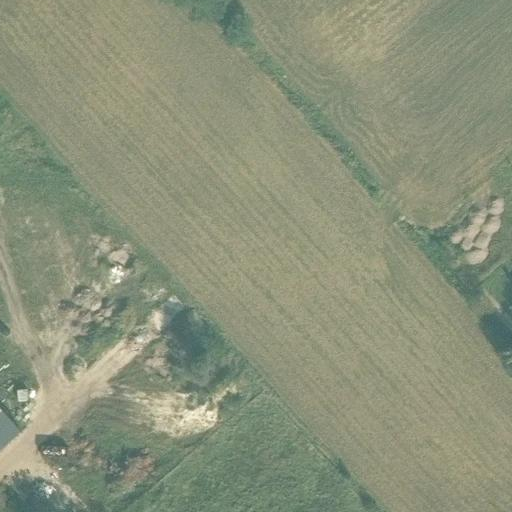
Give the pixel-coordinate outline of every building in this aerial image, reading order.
[(146,258),(117,275),(123,284),(152,267),(146,258)] [(66,344),(81,330),(72,321),(58,334),(66,344)] [(67,386),(94,378),(90,363),(63,371),(67,386)] [(468,383),(461,391),(478,406),(485,398),(468,383)] [(0,463),(30,438),(0,401),(0,463)] [(100,511),(45,452),(6,488),(28,511),(100,511)]
